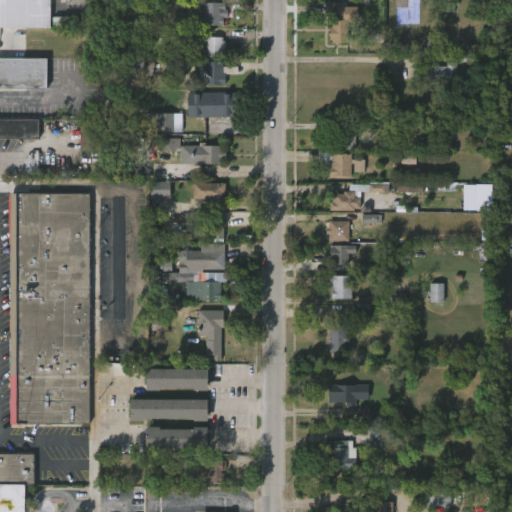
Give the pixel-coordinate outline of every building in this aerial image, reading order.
[(0,0),(49,0),(49,27),(0,27),(0,0)] [(458,0),(458,5),(453,5),(453,13),(439,12),(439,0),(458,0)] [(225,10),(227,10),(227,17),(222,17),(222,25),(203,25),(203,2),(225,2),(225,10)] [(355,7),(355,22),(345,22),(345,43),(329,43),(329,41),(327,41),(327,28),(329,28),(329,20),(337,21),(336,7),(355,7)] [(53,9),(53,22),(78,21),(77,8),(53,9)] [(222,38),(222,40),(224,40),(224,57),(205,56),(205,37),(222,38)] [(46,88),(0,88),(0,58),(46,58),(46,88)] [(223,63),(223,73),(225,74),(225,86),(204,86),(205,61),(223,62),(223,63)] [(457,61),(457,82),(427,82),(427,64),(446,66),(446,61),(457,61)] [(223,93),(223,105),(225,105),(225,117),(204,117),(204,107),(197,107),(197,93),(223,93)] [(181,112),(181,131),(143,129),(144,114),(155,114),(155,112),(181,112)] [(94,149),(80,149),(80,119),(94,119),(94,149)] [(37,139),(0,138),(0,120),(37,120),(37,139)] [(351,129),(351,133),(354,133),(353,149),(328,148),(328,134),(329,134),(329,129),(338,129),(339,127),(351,128),(351,129)] [(221,146),(221,150),(224,150),(224,159),(220,159),(220,164),(191,163),(192,146),(221,146)] [(335,153),(349,152),(349,158),(362,158),(362,171),(349,171),(349,177),(333,176),(333,177),(326,177),(327,166),(324,166),(324,161),(316,161),(316,150),(331,150),(335,153)] [(415,156),(400,156),(400,164),(415,164),(415,156)] [(33,173),(34,158),(24,158),(23,172),(33,173)] [(169,199),(150,198),(150,181),(170,182),(169,199)] [(384,191),(384,192),(360,191),(360,209),(354,208),(354,212),(330,211),(330,193),(343,194),(344,191),(349,191),(350,181),(355,181),(355,184),(384,185),(384,191)] [(226,193),(226,207),(214,207),(214,199),(194,199),(194,183),(226,183),(226,193)] [(89,422),(89,424),(11,422),(11,193),(89,193),(89,422)] [(362,223),(381,224),(381,215),(362,214),(362,223)] [(223,226),(223,239),(213,239),(213,232),(204,232),(204,222),(211,222),(211,216),(224,216),(224,226),(223,226)] [(349,221),(349,241),(329,241),(329,234),(326,234),(326,228),(329,228),(329,221),(349,221)] [(224,245),(223,273),(227,273),(227,282),(217,282),(217,288),(221,288),(221,301),(190,300),(191,282),(179,281),(180,263),(190,263),(190,250),(201,251),(201,242),(224,243),(224,245)] [(346,252),(346,264),(330,264),(330,260),(329,260),(329,244),(353,244),(353,252),(346,252)] [(352,276),(351,299),(331,299),(329,276),(352,276)] [(443,284),(429,284),(430,303),(443,303),(443,284)] [(368,309),(368,321),(344,319),(343,331),(346,331),(346,342),(343,342),(343,352),(326,352),(327,323),(336,323),(336,309),(368,309)] [(222,328),(221,360),(213,360),(212,355),(206,355),(207,336),(199,336),(199,328),(197,323),(197,310),(223,310),(222,328)] [(207,370),(207,391),(193,391),(193,389),(160,389),(160,390),(145,390),(145,370),(207,370)] [(368,385),(369,400),(356,400),(356,404),(328,403),(329,385),(368,385)] [(207,399),(207,421),(184,421),(184,419),(145,418),(145,421),(130,421),(130,399),(207,399)] [(207,427),(207,450),(145,449),(146,427),(160,427),(160,429),(194,429),(194,427),(207,427)] [(388,428),(387,441),(380,441),(380,450),(367,449),(368,427),(388,428)] [(352,441),(352,448),(356,448),(356,475),(349,475),(349,469),(329,469),(329,460),(325,460),(325,448),(327,449),(327,441),(352,441)] [(0,511),(0,453),(33,453),(33,485),(24,485),(23,511),(0,511)] [(220,471),(220,473),(225,473),(225,484),(200,484),(200,468),(207,468),(207,461),(225,461),(225,471),(220,471)] [(428,508),(424,508),(424,492),(434,492),(434,490),(450,489),(451,507),(428,508)] [(393,503),(393,511),(376,511),(366,511),(366,502),(393,503)]
